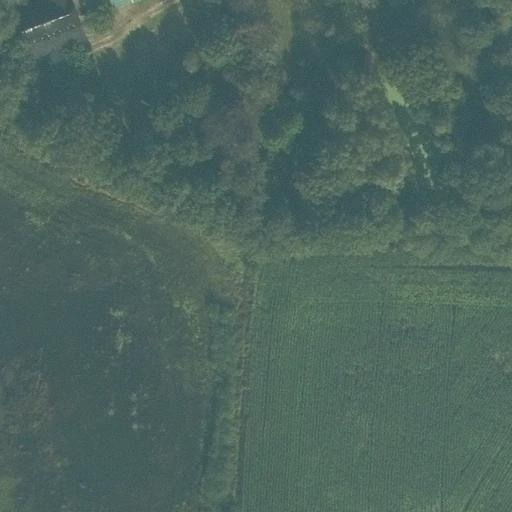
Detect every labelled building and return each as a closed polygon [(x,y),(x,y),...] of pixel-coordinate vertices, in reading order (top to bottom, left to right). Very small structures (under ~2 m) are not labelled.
[(24,59),(86,35),(71,0),(26,0),(7,8),(24,59)] [(74,0),(77,9),(102,0),(74,0)] [(233,31),(241,28),(229,0),(211,0),(230,48),(239,45),(233,31)] [(325,0),(333,13),(358,0),(325,0)] [(452,116),(463,111),(457,97),(445,102),(452,116)]
